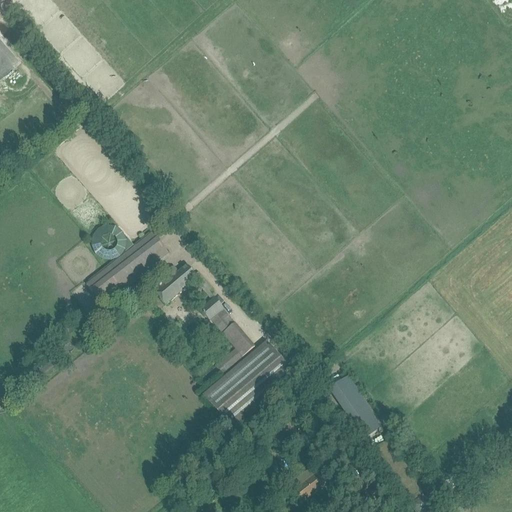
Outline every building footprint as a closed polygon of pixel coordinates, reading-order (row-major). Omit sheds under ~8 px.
[(168,255),(162,247),(158,241),(167,234),(160,225),(150,232),(152,235),(86,286),(102,306),(168,255)] [(165,306),(194,282),(206,295),(211,302),(200,312),(210,323),(211,321),(236,350),(218,365),(214,368),(221,376),(233,366),(255,348),(235,325),(224,311),(209,293),(212,290),(201,276),(197,280),(186,267),(178,273),(174,267),(165,275),(169,279),(153,292),(165,306)] [(232,432),(296,378),(266,343),(203,397),(232,432)] [(382,429),(348,377),(330,389),(363,441),(382,429)] [(383,448),(369,458),(406,511),(436,511),(451,501),(442,488),(421,503),(383,448)] [(297,487),(305,498),(329,480),(320,469),(297,487)]
